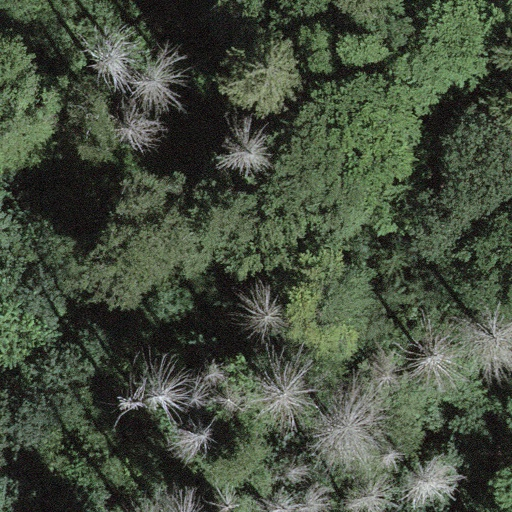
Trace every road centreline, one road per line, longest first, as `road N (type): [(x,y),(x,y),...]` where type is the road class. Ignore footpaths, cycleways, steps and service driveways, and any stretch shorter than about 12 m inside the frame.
road 1 (track): [(511,301),(488,218),(440,183),(352,173),(289,186),(0,378)]
road 2 (track): [(486,0),(440,183)]
